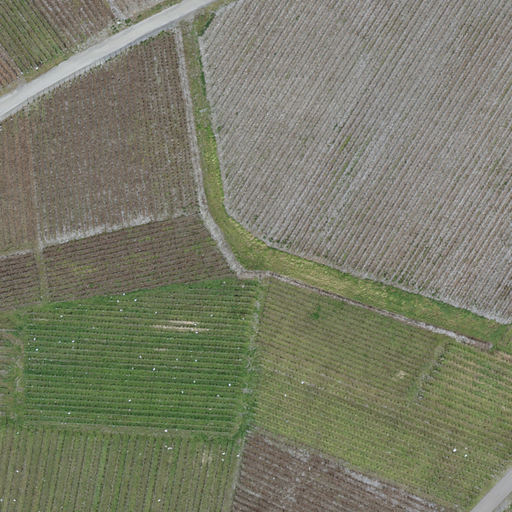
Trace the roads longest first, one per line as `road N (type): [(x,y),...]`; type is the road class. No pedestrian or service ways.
road 1 (track): [(497,333),(261,255),(230,233),(215,204),(187,5)]
road 2 (track): [(199,0),(0,110)]
